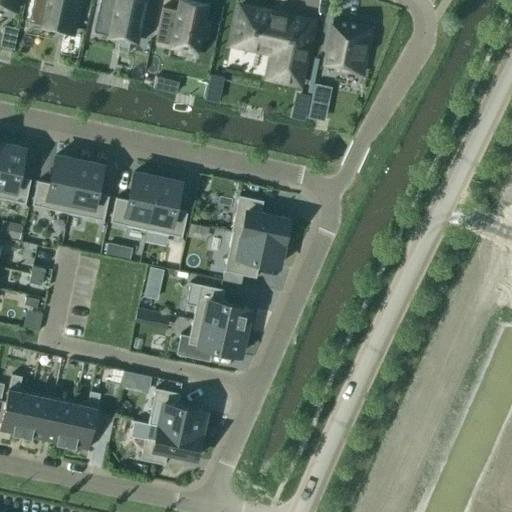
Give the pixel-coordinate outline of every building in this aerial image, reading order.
[(16,6),(17,0),(0,0),(0,7),(11,10),(12,5),(16,6)] [(83,0),(36,0),(36,3),(51,6),(46,26),(76,33),(83,0)] [(144,0),(98,0),(96,11),(110,15),(106,35),(136,42),(144,0)] [(190,0),(179,0),(179,2),(178,2),(177,10),(162,7),(155,41),(186,48),(186,47),(197,49),(198,46),(200,36),(206,37),(210,20),(204,19),(206,8),(206,4),(195,2),(195,1),(190,0)] [(287,15),(239,5),(231,44),(276,54),(271,77),(266,76),(266,77),(299,85),(313,21),(311,21),(310,25),(286,19),(287,15)] [(358,27),(358,24),(334,18),(324,64),(338,67),(336,78),(337,78),(339,71),(360,75),(370,29),(358,27)] [(2,32),(16,35),(17,28),(4,25),(2,32)] [(152,88),(161,89),(163,78),(155,76),(152,88)] [(292,105),(307,108),(310,95),(295,92),(292,105)] [(0,143),(0,144),(0,198),(24,204),(30,179),(18,176),(24,148),(0,143)] [(67,213),(79,160),(55,155),(49,183),(37,180),(31,205),(67,213)] [(79,160),(67,213),(103,220),(108,196),(96,193),(102,165),(79,160)] [(145,230),(157,177),(133,172),(127,200),(115,197),(110,222),(145,230)] [(157,177),(145,230),(181,237),(186,213),(174,210),(180,182),(157,177)] [(230,231),(283,242),(288,219),(260,213),(263,200),(238,195),(230,231)] [(0,227),(0,235),(19,240),(22,225),(1,221),(0,227)] [(280,257),(283,242),(230,231),(230,232),(232,232),(223,271),(255,278),(259,262),(278,266),(280,257)] [(105,254),(117,257),(119,246),(107,243),(105,254)] [(30,274),(43,277),(44,269),(32,266),(30,274)] [(147,280),(158,283),(160,271),(149,269),(147,280)] [(28,282),(41,285),(43,277),(30,274),(28,282)] [(192,320),(245,331),(250,308),(221,302),(224,290),(199,285),(192,320)] [(23,304),(36,307),(38,299),(25,296),(23,304)] [(134,322),(145,324),(148,310),(139,308),(137,307),(134,322)] [(239,355),(245,331),(192,320),(187,343),(239,355)] [(11,373),(8,388),(7,388),(0,422),(0,430),(21,435),(30,393),(17,390),(20,375),(11,373)] [(134,390),(148,393),(151,376),(138,374),(134,390)] [(106,394),(118,396),(120,387),(120,384),(108,382),(106,394)] [(158,426),(200,435),(205,411),(177,405),(179,393),(155,388),(150,410),(161,412),(158,426)] [(74,402),(65,444),(88,449),(97,407),(100,393),(89,390),(86,405),(74,402)] [(30,393),(21,435),(43,439),(52,397),(30,393)] [(52,397),(43,439),(65,444),(74,402),(52,397)] [(158,426),(155,439),(144,437),(139,459),(164,464),(167,452),(195,458),(200,435),(158,426)]
